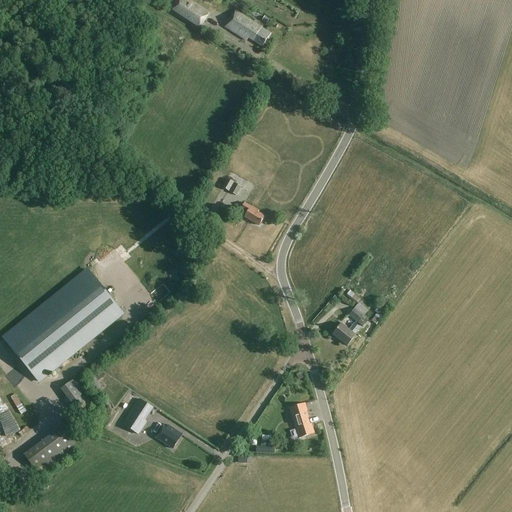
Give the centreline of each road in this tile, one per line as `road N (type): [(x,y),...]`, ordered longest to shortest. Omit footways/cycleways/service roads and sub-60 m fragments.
road 1 (unclassified): [(304,341),(283,277),(284,250),(353,123),(371,0)]
road 2 (track): [(283,277),(186,210),(100,117),(0,73)]
road 3 (unclassified): [(189,511),(304,341)]
road 4 (unclassified): [(347,511),(304,341)]
